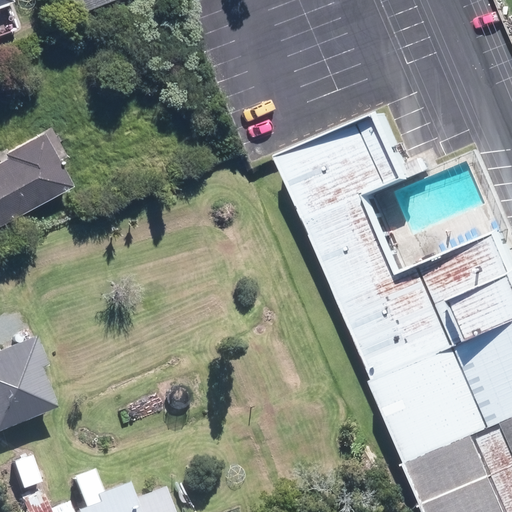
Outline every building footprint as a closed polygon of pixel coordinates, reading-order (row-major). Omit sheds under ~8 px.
[(74,0),(78,9),(100,0),(74,0)] [(396,106),(298,150),(450,511),(511,511),(511,227),(478,148),(424,172),(396,106)] [(0,223),(75,178),(43,125),(0,151),(0,223)] [(0,429),(62,405),(47,368),(54,365),(40,331),(0,346),(0,429)] [(81,511),(178,511),(166,482),(139,493),(132,476),(107,487),(98,465),(75,475),(87,502),(79,506),(81,511)] [(81,511),(79,506),(70,485),(27,503),(30,511),(81,511)]
